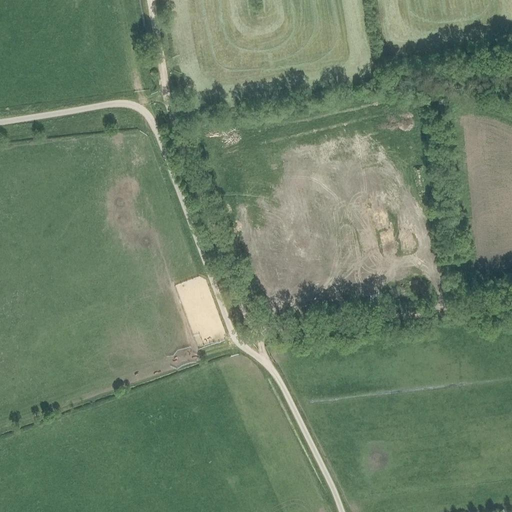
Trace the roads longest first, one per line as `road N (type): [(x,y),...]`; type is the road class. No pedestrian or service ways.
road 1 (track): [(166,92),(240,307),(260,329)]
road 2 (track): [(260,329),(511,302)]
road 3 (track): [(143,110),(235,336)]
road 4 (track): [(235,336),(276,376),(341,511)]
road 5 (track): [(0,122),(125,103),(143,110)]
